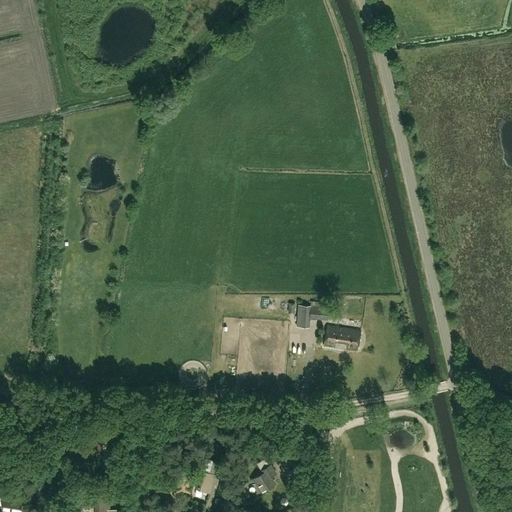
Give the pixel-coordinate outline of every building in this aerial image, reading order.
[(296,303),(288,302),(287,313),(295,314),(296,303)] [(311,304),(311,305),(298,304),(296,325),(309,326),(310,318),(328,320),(329,306),(311,304)] [(395,315),(392,324),(405,328),(408,319),(395,315)] [(356,351),(359,331),(326,325),(323,345),(356,351)] [(84,437),(83,450),(106,453),(109,428),(103,428),(102,439),(84,437)] [(45,437),(56,439),(58,432),(47,430),(45,437)] [(205,458),(205,461),(201,473),(196,489),(210,492),(217,464),(218,461),(205,458)] [(262,472),(253,478),(262,491),(274,483),(270,476),(275,473),(270,464),(261,470),(262,472)] [(21,496),(3,492),(1,506),(18,509),(21,496)] [(109,509),(109,497),(95,497),(95,511),(121,511),(122,507),(127,507),(127,494),(120,494),(120,497),(114,497),(114,509),(109,509)]
